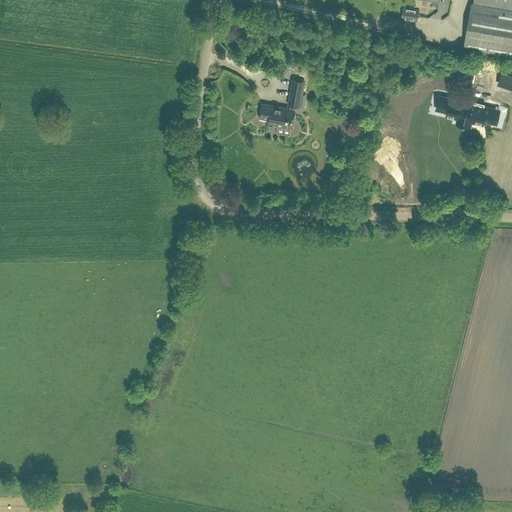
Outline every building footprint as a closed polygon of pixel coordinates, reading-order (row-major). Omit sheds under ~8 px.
[(511,0),(474,0),(474,2),(472,1),(464,49),(511,56),(511,0)] [(435,41),(435,30),(421,29),(421,40),(435,41)] [(395,55),(403,57),(406,47),(398,44),(395,55)] [(475,61),(474,86),(490,87),(490,62),(475,61)] [(511,75),(502,72),(497,85),(511,89),(511,75)] [(267,118),(266,123),(291,128),(294,109),(293,109),(293,106),(299,107),(304,80),(293,78),(291,91),(289,91),(288,98),(290,98),(289,105),(290,105),(289,108),(261,103),(258,117),(267,118)] [(454,98),(439,95),(436,108),(447,111),(447,115),(458,118),(457,122),(462,123),(464,124),(470,125),(471,120),(482,123),(483,119),(489,121),(493,108),(484,106),(485,103),(454,95),(454,98)]
